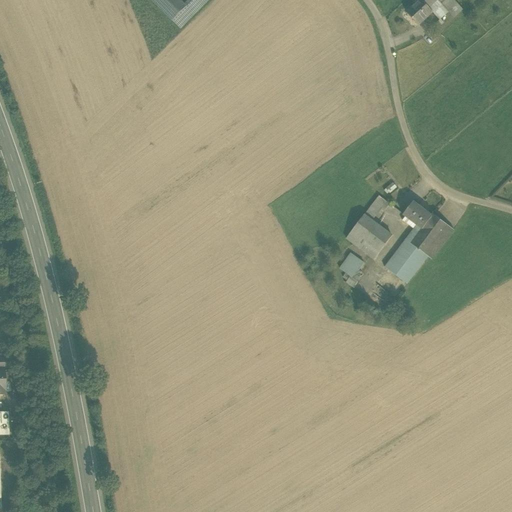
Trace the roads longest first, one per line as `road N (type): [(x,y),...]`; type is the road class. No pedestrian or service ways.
road 1 (secondary): [(0,131),(65,354),(91,511)]
road 2 (unclassified): [(511,213),(432,178),(410,146),(381,24),(364,0)]
